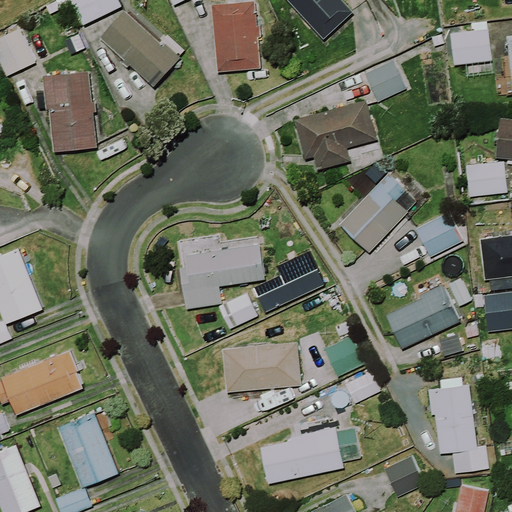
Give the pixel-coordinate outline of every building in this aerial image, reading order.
[(125,5),(122,0),(74,0),(87,24),(125,5)] [(355,11),(345,0),(290,0),(326,38),(355,11)] [(263,68),(258,1),(217,5),(222,71),(263,68)] [(181,60),(128,14),(105,40),(158,87),(181,60)] [(494,60),(491,29),(488,29),(487,21),(471,23),(472,32),(455,34),(458,64),(494,60)] [(38,63),(20,23),(0,32),(0,57),(9,76),(38,63)] [(511,53),(511,54),(502,56),(505,76),(494,78),(497,95),(511,92),(511,36),(510,37),(511,53)] [(380,101),(409,90),(400,63),(371,73),(380,101)] [(101,147),(92,73),(49,79),(50,89),(41,90),(43,109),(54,107),(59,152),(101,147)] [(379,139),(370,101),(299,118),(309,158),(317,156),(320,169),(351,161),(348,146),(379,139)] [(511,164),(511,120),(502,119),(498,158),(507,158),(507,164),(511,164)] [(507,194),(505,162),(467,164),(468,196),(507,194)] [(423,202),(395,173),(343,222),(370,251),(423,202)] [(464,240),(450,212),(420,228),(434,256),(464,240)] [(511,236),(483,241),(489,290),(511,286),(511,236)] [(266,242),(189,254),(190,265),(184,266),(191,308),(223,303),(220,286),(272,278),(266,242)] [(46,308),(23,248),(0,257),(0,298),(9,322),(46,308)] [(471,300),(461,277),(423,295),(425,299),(390,315),(405,347),(463,320),(457,306),(471,300)] [(262,315),(250,292),(222,305),(233,329),(262,315)] [(490,331),(511,328),(511,292),(487,295),(490,331)] [(0,343),(13,339),(7,322),(0,324),(0,343)] [(465,351),(461,333),(441,338),(446,356),(465,351)] [(370,362),(357,335),(330,349),(343,376),(370,362)] [(304,384),(300,343),(227,351),(232,392),(304,384)] [(88,386),(75,352),(0,381),(0,389),(5,403),(14,399),(20,413),(88,386)] [(383,393),(374,371),(348,382),(357,404),(383,393)] [(480,445),(473,385),(433,389),(436,415),(440,415),(444,453),(456,451),(458,472),(492,468),(489,444),(480,445)] [(0,416),(0,415),(0,434),(15,428),(9,413),(0,416)] [(122,472),(100,414),(64,428),(86,486),(122,472)] [(347,467),(338,427),(294,436),(295,440),(265,447),(273,483),(347,467)] [(26,511),(45,505),(21,444),(0,452),(0,492),(7,511),(26,511)] [(427,482),(415,455),(387,468),(399,495),(427,482)] [(440,477),(440,490),(461,490),(461,477),(440,477)] [(75,511),(96,505),(90,487),(61,498),(65,511),(75,511)] [(486,511),(490,490),(463,487),(460,511),(486,511)] [(361,511),(354,493),(319,507),(320,511),(361,511)]
